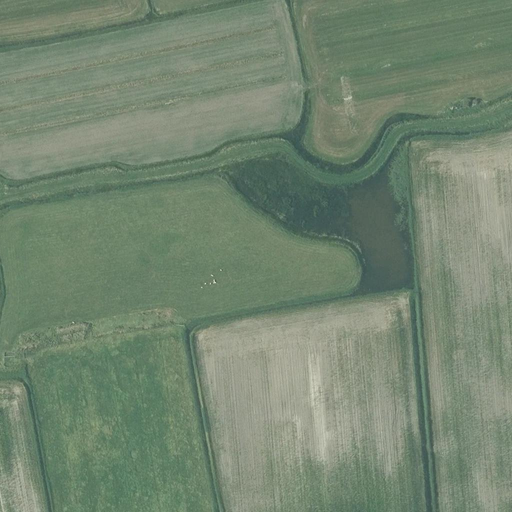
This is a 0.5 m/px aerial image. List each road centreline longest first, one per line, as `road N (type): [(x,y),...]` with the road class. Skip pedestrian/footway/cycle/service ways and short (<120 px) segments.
road 1 (track): [(0,200),(273,147),(317,175),(353,178),(403,129),(511,108)]
road 2 (residential): [(373,48),(199,82)]
road 3 (residential): [(511,22),(373,48)]
